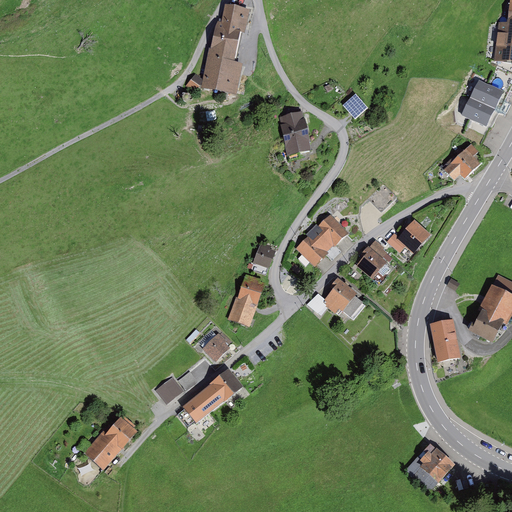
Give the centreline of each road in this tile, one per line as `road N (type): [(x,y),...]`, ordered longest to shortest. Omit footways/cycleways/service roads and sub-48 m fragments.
road 1 (tertiary): [(511,142),(426,296),(416,361),(422,390),(452,436),(511,470)]
road 2 (track): [(292,307),(280,296),(276,266),(342,157),(345,138),(288,86),(257,0)]
road 3 (track): [(0,180),(185,77),(226,0)]
road 4 (track): [(483,194),(431,198),(355,246),(292,307)]
road 5 (track): [(292,307),(159,420)]
